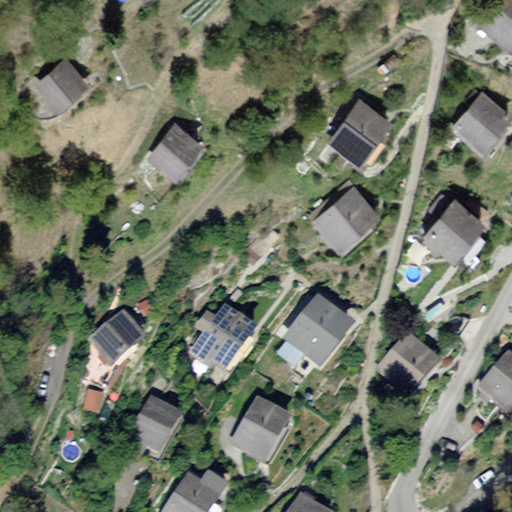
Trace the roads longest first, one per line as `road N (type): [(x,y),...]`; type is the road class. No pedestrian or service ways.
road 1 (track): [(0,504),(48,431),(79,309),(90,295),(169,240),(293,104),(450,1)]
road 2 (residential): [(450,1),(361,407),(375,511)]
road 3 (residential): [(511,291),(398,495),(396,511)]
road 4 (track): [(259,511),(361,407)]
